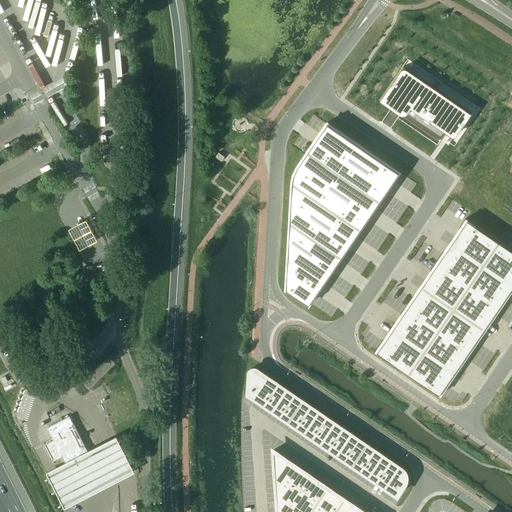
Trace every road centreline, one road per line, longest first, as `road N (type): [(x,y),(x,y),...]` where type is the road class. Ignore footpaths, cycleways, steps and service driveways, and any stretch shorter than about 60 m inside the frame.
road 1 (motorway): [(170,511),(182,96),(172,0)]
road 2 (unclassified): [(313,89),(445,180),(334,338)]
road 3 (unclassified): [(264,327),(265,361),(432,475)]
road 4 (unclassified): [(463,425),(334,338)]
road 5 (unclassified): [(279,131),(268,285)]
